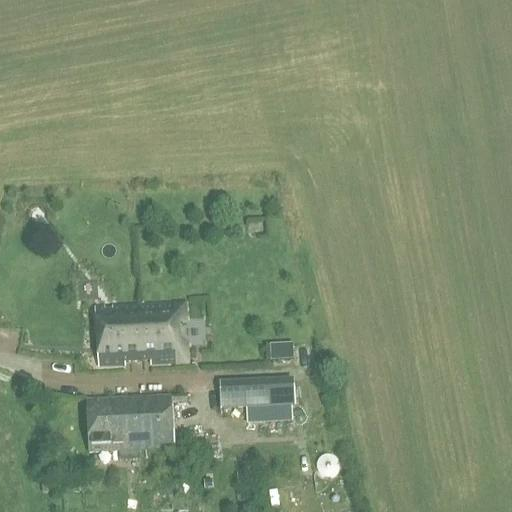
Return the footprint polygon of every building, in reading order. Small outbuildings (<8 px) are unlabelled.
[(174,340),(173,328),(186,323),(185,304),(141,306),(144,360),(151,360),(151,366),(187,364),(187,344),(174,340)] [(105,308),(96,308),(99,368),(125,367),(125,361),(144,360),(141,306),(112,307),(113,311),(105,312),(105,308)] [(94,397),(98,388),(77,381),(74,391),(94,397)] [(220,387),(221,409),(294,406),(294,384),(220,387)] [(87,403),(89,453),(172,449),(170,399),(87,403)] [(204,482),(204,490),(213,490),(213,482),(204,482)]
